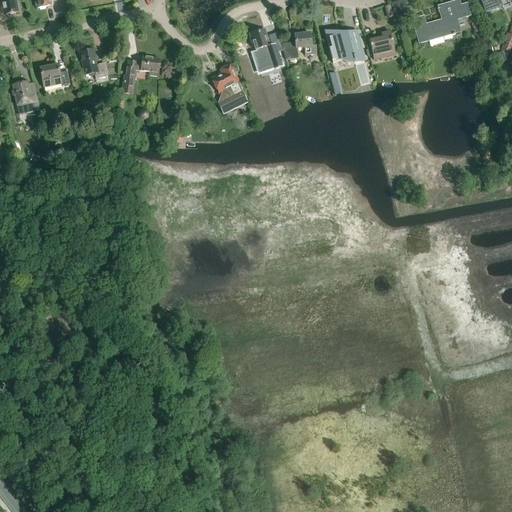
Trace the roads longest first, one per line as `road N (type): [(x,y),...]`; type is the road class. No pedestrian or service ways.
road 1 (unclassified): [(159,10),(182,42),(203,48),(244,9),(295,0)]
road 2 (unclassified): [(0,41),(159,10)]
